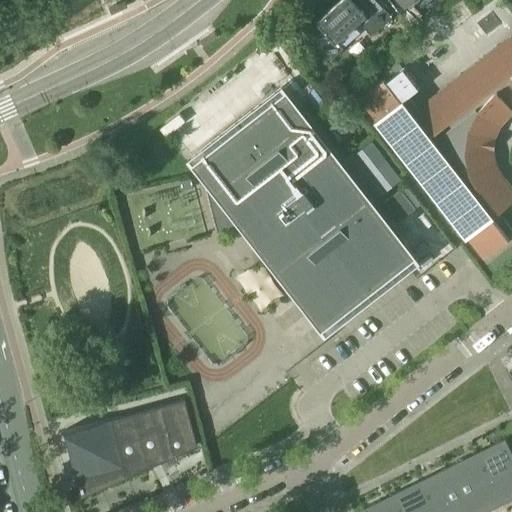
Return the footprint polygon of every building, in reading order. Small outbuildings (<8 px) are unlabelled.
[(336,40),(358,21),(370,35),(391,18),(383,9),(375,0),(339,0),(317,20),(324,28),(312,38),(330,59),(343,48),(336,40)] [(492,149),(494,136),(500,124),(509,115),(511,112),(511,109),(508,104),(511,100),(511,35),(511,34),(417,107),(392,75),(386,80),(384,77),(358,97),(483,257),(509,237),(507,235),(511,230),(511,229),(498,211),(511,199),(511,187),(501,174),(495,162),(492,149)] [(408,260),(279,94),(199,156),(218,180),(204,184),(216,232),(251,223),(329,322),(408,260)] [(375,152),(357,165),(377,191),(394,177),(375,152)] [(80,497),(197,445),(183,398),(62,431),(80,497)] [(511,452),(504,437),(489,445),(490,447),(477,454),(499,498),(511,492),(511,452)] [(499,498),(477,454),(464,460),(462,458),(448,465),(470,511),(483,511),(488,510),(486,505),(499,498)] [(470,511),(448,465),(433,473),(434,475),(421,481),(435,511),(470,511)] [(435,511),(421,481),(408,488),(407,486),(392,493),(401,511),(435,511)] [(401,511),(392,493),(391,494),(392,496),(380,502),(379,500),(363,507),(365,511),(401,511)]
